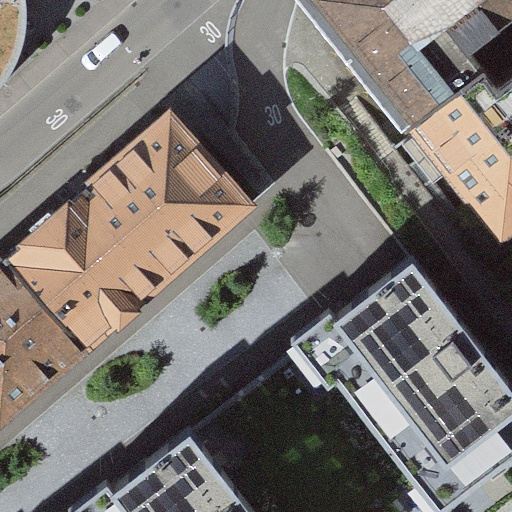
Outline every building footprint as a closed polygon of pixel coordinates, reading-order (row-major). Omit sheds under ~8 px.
[(0,0),(0,76),(7,65),(15,41),(16,15),(15,0),(0,0)] [(511,0),(307,0),(505,235),(511,229),(511,0)] [(0,236),(0,398),(14,415),(252,207),(157,100),(0,236)] [(296,308),(435,500),(511,444),(511,364),(411,225),(296,308)] [(79,485),(98,511),(273,511),(194,402),(79,485)]
